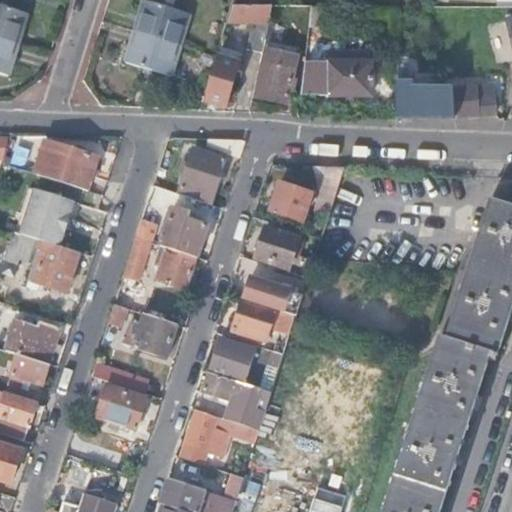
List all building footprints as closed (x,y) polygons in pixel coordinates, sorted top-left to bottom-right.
[(146,0),(144,0),(135,32),(178,46),(189,13),(146,0)] [(0,38),(15,43),(24,12),(0,3),(0,38)] [(272,5),(233,4),(228,21),(252,22),(268,23),(272,5)] [(322,5),(311,5),(308,28),(320,27),(322,5)] [(268,23),(252,22),(246,49),(262,52),(263,48),(265,39),(268,23)] [(178,46),(135,32),(125,62),(169,76),(178,46)] [(0,71),(6,74),(15,43),(0,38),(0,71)] [(298,46),(265,39),(263,48),(265,48),(297,55),(298,46)] [(242,51),(221,45),(217,57),(238,64),(242,51)] [(292,78),(297,55),(265,48),(255,98),(292,105),(296,78),(292,78)] [(328,55),(328,64),(371,64),(371,56),(328,55)] [(217,57),(204,101),(225,107),(238,64),(217,57)] [(371,64),(328,64),(314,64),(314,97),(327,98),(328,99),(371,99),(371,64)] [(404,71),(397,71),(397,118),(453,118),(495,114),(492,83),(451,87),(404,85),(404,71)] [(209,148),(241,157),(245,144),(242,140),(211,139),(209,148)] [(36,173),(89,190),(99,157),(46,141),(36,173)] [(179,193),(211,204),(226,158),(194,147),(190,160),(188,165),(182,163),(180,169),(186,171),(179,193)] [(316,212),(328,217),(345,166),(331,166),(323,188),(316,212)] [(279,183),(270,210),(302,220),(310,193),(279,183)] [(153,184),(149,197),(160,201),(162,202),(167,189),(153,184)] [(36,188),(21,233),(37,238),(40,239),(60,246),(75,201),(36,188)] [(149,197),(136,237),(148,241),(160,201),(149,197)] [(438,337),(381,511),(439,511),(489,358),(495,360),(511,308),(511,205),(491,199),(444,339),(438,337)] [(159,245),(197,258),(207,226),(188,219),(190,214),(172,208),(161,240),(156,238),(155,242),(160,244),(159,245)] [(288,271),(309,277),(315,258),(294,252),(299,237),(266,226),(256,258),(288,269),(288,271)] [(21,233),(13,230),(5,258),(17,262),(19,257),(30,260),(37,238),(21,233)] [(136,237),(123,276),(138,281),(148,252),(158,255),(157,256),(163,258),(156,279),(186,289),(197,258),(159,245),(148,241),(136,237)] [(37,238),(30,260),(32,261),(33,261),(40,239),(37,238)] [(66,291),(78,251),(60,246),(40,239),(33,261),(32,261),(25,285),(40,291),(42,284),(66,291)] [(243,297),(296,315),(302,299),(288,295),(290,289),(250,276),(243,297)] [(279,327),(291,331),(296,315),(243,297),(232,330),(264,340),(270,324),(279,327)] [(130,308),(115,303),(109,322),(123,327),(130,308)] [(178,324),(141,312),(139,317),(143,318),(141,325),(135,323),(128,345),(167,358),(178,324)] [(14,320),(4,350),(17,353),(48,363),(60,328),(39,321),(37,327),(14,320)] [(272,349),(284,352),(291,331),(279,327),(272,349)] [(210,371),(248,383),(250,378),(245,377),(253,348),(221,337),(210,371)] [(268,363),(279,367),(284,352),(272,349),(268,363)] [(41,384),(48,363),(17,353),(7,383),(27,389),(30,381),(41,384)] [(139,377),(96,363),(92,376),(135,390),(139,377)] [(248,383),(210,371),(209,371),(203,389),(231,399),(230,404),(235,406),(230,420),(235,422),(249,426),(259,429),(271,391),(248,383)] [(135,390),(142,392),(145,379),(139,377),(135,390)] [(107,384),(96,415),(133,428),(144,397),(107,384)] [(0,390),(0,398),(2,399),(0,405),(0,432),(24,440),(36,402),(0,390)] [(246,437),(249,426),(235,422),(230,420),(196,409),(186,442),(189,443),(204,447),(212,427),(246,437)] [(181,456),(199,462),(204,447),(189,443),(186,442),(181,456)] [(0,443),(0,479),(9,483),(20,450),(0,443)] [(231,511),(243,476),(231,472),(222,497),(166,479),(159,502),(165,504),(189,511),(231,511)] [(112,511),(115,504),(84,493),(78,511),(112,511)]
